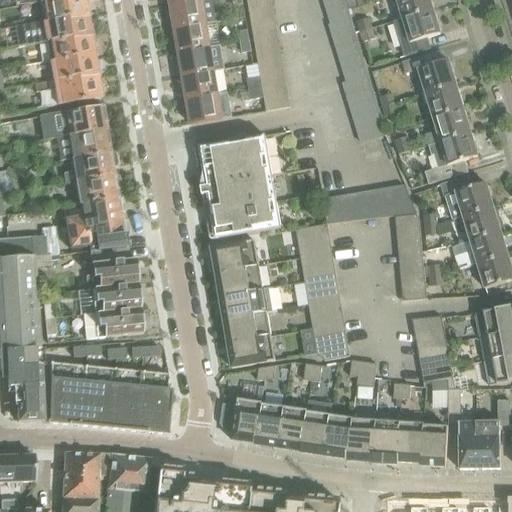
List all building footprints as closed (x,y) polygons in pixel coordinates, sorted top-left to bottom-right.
[(83,7),(81,0),(76,0),(64,2),(60,0),(58,0),(38,3),(42,23),(64,19),(69,22),(85,20),(85,18),(87,16),(86,9),(83,7)] [(170,0),(172,8),(202,3),(201,0),(170,0)] [(336,0),(324,4),(327,16),(346,10),(342,0),(336,0)] [(395,0),(402,21),(433,12),(429,0),(395,0)] [(176,31),(206,26),(215,24),(211,2),(202,3),(172,8),(169,8),(171,21),(174,21),(176,31)] [(271,3),(247,7),(247,8),(249,19),(273,15),(271,4),(271,3)] [(327,16),(331,26),(331,27),(350,21),(346,10),(327,16)] [(440,36),(433,12),(402,21),(410,46),(403,48),(406,58),(429,51),(426,41),(440,36)] [(273,15),(249,19),(250,21),(251,31),(275,27),(274,17),(273,15)] [(15,49),(45,44),(45,43),(67,39),(73,42),(88,39),(88,38),(91,35),(89,29),(86,27),(85,20),(69,22),(64,19),(42,23),(42,24),(12,28),(15,49)] [(356,24),(359,34),(374,30),(370,20),(356,24)] [(328,27),(332,40),(353,33),(350,21),(331,27),(331,26),(328,27)] [(178,44),(180,54),(210,49),(206,26),(176,31),(173,31),(175,44),(178,44)] [(275,27),(251,31),(252,34),(253,42),(277,38),(276,30),(275,27)] [(377,39),(374,30),(359,34),(362,44),(377,39)] [(238,34),(240,44),(249,43),(247,32),(238,34)] [(332,40),(335,51),(357,45),(353,33),(332,40)] [(277,38),(253,42),(254,48),(255,55),(279,50),(278,44),(277,38)] [(90,47),(88,39),(73,42),(67,39),(45,43),(45,44),(48,63),(70,59),(75,62),(92,59),(92,58),(94,55),(93,49),(90,47)] [(251,53),(249,43),(240,44),(242,55),(251,53)] [(335,51),(339,63),(360,56),(357,45),(335,51)] [(182,68),(184,78),(214,73),(210,49),(180,54),(177,54),(179,68),(182,68)] [(279,50),(255,55),(257,61),(258,66),(282,62),(281,57),(279,50)] [(339,63),(342,74),(364,68),(360,56),(339,63)] [(418,72),(426,97),(456,87),(448,61),(434,66),(431,56),(402,65),(406,76),(418,72)] [(93,68),(92,59),(75,62),(70,59),(48,63),(52,82),(75,78),(79,81),(95,79),(95,77),(97,74),(96,69),(93,68)] [(282,62),(258,66),(259,74),(260,78),(284,74),(283,70),(282,62)] [(342,74),(345,85),(346,86),(367,79),(364,68),(342,74)] [(186,92),(188,102),(218,97),(214,73),(184,78),(184,79),(181,79),(183,92),(186,92)] [(284,74),(260,78),(261,87),(262,90),(286,86),(285,83),(284,74)] [(96,87),(95,79),(79,81),(75,78),(52,82),(47,83),(48,91),(41,92),(44,109),(56,107),(99,99),(98,96),(100,94),(99,88),(96,87)] [(259,78),(246,81),(248,92),(261,90),(259,78)] [(342,86),(346,98),(371,91),(367,79),(346,86),(345,85),(342,86)] [(47,83),(34,85),(36,93),(41,92),(48,91),(47,83)] [(286,86),(262,90),(264,102),(288,98),(286,86)] [(426,97),(433,120),(463,111),(456,87),(426,97)] [(261,90),(248,92),(249,102),(263,99),(261,90)] [(346,98),(349,110),(374,102),(371,91),(346,98)] [(379,99),(382,110),(396,106),(393,95),(379,99)] [(218,98),(218,97),(188,102),(185,103),(187,115),(190,115),(192,126),(221,121),(222,122),(231,120),(227,96),(218,98)] [(288,98),(264,102),(266,114),(289,110),(290,109),(288,98)] [(349,110),(353,122),(378,114),(374,102),(349,110)] [(399,115),(396,106),(382,110),(385,119),(399,115)] [(107,117),(105,112),(100,113),(100,108),(63,114),(65,127),(42,131),(44,141),(55,140),(104,131),(102,123),(107,122),(107,117)] [(425,137),(428,147),(470,135),(463,111),(433,120),(437,134),(425,137)] [(353,122),(356,133),(381,126),(378,114),(353,122)] [(14,129),(26,128),(25,120),(13,122),(14,129)] [(360,145),(385,138),(381,126),(356,133),(360,145)] [(111,138),(109,133),(104,134),(104,131),(55,140),(59,163),(71,161),(71,160),(107,154),(106,145),(111,144),(111,138)] [(405,133),(391,137),(397,157),(411,153),(405,133)] [(478,159),(470,135),(428,147),(436,171),(425,174),(429,186),(467,174),(464,163),(478,159)] [(194,153),(210,240),(211,242),(213,242),(281,231),(265,138),(197,150),(195,151),(194,153)] [(9,139),(0,140),(0,141),(1,148),(10,146),(9,139)] [(110,169),(115,168),(116,162),(113,157),(108,158),(107,154),(71,160),(71,161),(75,183),(111,177),(110,169)] [(0,195),(11,194),(7,171),(0,172),(0,195)] [(114,192),(119,191),(120,186),(118,181),(112,182),(111,177),(75,183),(79,206),(115,199),(114,192)] [(462,219),(463,219),(493,210),(485,184),(471,189),(468,179),(440,187),(451,222),(462,219)] [(404,188),(392,190),(397,219),(415,217),(404,188)] [(385,220),(394,219),(397,219),(392,190),(380,192),(385,220)] [(380,192),(369,194),(373,221),(385,220),(380,192)] [(369,194),(357,195),(362,223),(373,221),(369,194)] [(357,195),(346,197),(350,224),(362,223),(357,195)] [(346,197),(334,199),(338,226),(350,224),(346,197)] [(123,207),(121,203),(116,204),(115,199),(79,206),(63,208),(70,249),(94,245),(95,251),(125,248),(124,237),(122,237),(118,213),(123,212),(123,207)] [(326,227),(338,226),(334,199),(322,201),(326,227)] [(463,219),(470,243),(500,234),(493,210),(463,219)] [(423,216),(424,229),(435,228),(438,227),(437,215),(423,216)] [(394,219),(395,232),(419,230),(418,221),(415,217),(397,219),(394,219)] [(438,225),(438,227),(438,235),(437,236),(438,238),(453,233),(450,222),(438,225)] [(296,232),(298,245),(329,240),(327,227),(296,232)] [(438,235),(438,227),(435,228),(424,229),(424,237),(437,236),(438,235)] [(420,242),(419,230),(395,232),(397,244),(420,242)] [(470,243),(477,267),(507,257),(500,234),(470,243)] [(31,238),(0,240),(0,380),(5,380),(6,393),(14,392),(14,406),(16,407),(17,424),(43,423),(41,378),(40,378),(33,269),(39,269),(49,268),(49,258),(46,258),(32,259),(31,238)] [(298,245),(300,257),(331,251),(329,240),(298,245)] [(397,244),(398,256),(421,254),(420,242),(397,244)] [(215,273),(216,275),(259,268),(255,244),(212,251),(214,262),(211,266),(212,270),(215,273)] [(87,292),(93,292),(93,291),(136,286),(133,261),(127,262),(125,248),(95,251),(95,253),(89,253),(92,278),(85,279),(87,292)] [(300,257),(302,269),(333,263),(331,251),(300,257)] [(398,256),(399,268),(422,265),(421,254),(398,256)] [(511,283),(511,272),(507,257),(477,267),(485,292),(511,283)] [(302,269),(304,281),(335,275),(333,263),(302,269)] [(399,268),(400,280),(424,277),(422,265),(399,268)] [(427,267),(428,280),(440,278),(442,278),(441,266),(427,267)] [(219,296),(220,299),(263,292),(259,268),(216,275),(218,286),(215,289),(216,294),(219,296)] [(304,281),(304,285),(306,292),(337,287),(335,275),(304,281)] [(400,280),(401,292),(425,290),(424,277),(400,280)] [(443,287),(442,278),(440,278),(428,280),(429,288),(443,287)] [(96,315),(101,314),(139,310),(136,286),(93,292),(95,305),(96,315)] [(306,292),(308,304),(339,299),(337,287),(306,292)] [(402,304),(426,302),(425,290),(401,292),(402,304)] [(223,320),(224,323),(267,315),(263,292),(220,299),(222,310),(219,313),(220,317),(223,320)] [(308,304),(310,316),(341,311),(339,299),(308,304)] [(43,306),(45,320),(54,319),(53,305),(43,306)] [(511,309),(475,316),(480,340),(511,334),(511,309)] [(142,335),(139,310),(101,314),(96,315),(85,316),(87,341),(104,340),(142,335)] [(310,316),(312,328),(343,323),(341,311),(310,316)] [(227,343),(228,346),(271,339),(267,315),(224,323),(226,333),(223,336),(224,341),(227,343)] [(56,337),(54,319),(45,320),(46,338),(56,337)] [(411,322),(416,348),(446,344),(441,319),(411,322)] [(312,328),(312,332),(314,340),(345,334),(343,323),(312,328)] [(324,363),(350,359),(345,334),(314,340),(317,356),(324,363)] [(511,334),(480,340),(484,364),(511,358),(511,334)] [(275,363),(271,339),(228,346),(230,357),(227,360),(228,365),(231,367),(232,370),(275,363)] [(448,357),(446,344),(416,348),(419,360),(448,357)] [(100,346),(90,347),(91,357),(94,357),(100,356),(100,346)] [(90,347),(81,348),(82,357),(91,357),(90,347)] [(158,347),(149,348),(149,358),(159,357),(158,347)] [(81,348),(72,348),(72,355),(72,358),(82,357),(81,348)] [(149,348),(140,349),(140,359),(149,358),(149,348)] [(140,349),(130,349),(131,359),(140,359),(140,349)] [(115,350),(106,351),(107,361),(111,360),(115,360),(116,360),(115,350)] [(124,350),(115,350),(116,360),(125,359),(124,350)] [(424,386),(431,385),(448,384),(448,392),(455,392),(448,357),(419,360),(424,386)] [(511,383),(511,358),(484,364),(489,388),(511,383)] [(47,407),(46,416),(46,424),(166,435),(170,392),(166,392),(167,375),(123,371),(96,368),(76,366),(48,363),(48,379),(47,407)] [(349,379),(357,380),(359,364),(352,363),(349,379)] [(376,366),(359,364),(357,380),(356,388),(373,390),(376,366)] [(303,382),(311,383),(314,367),(306,366),(303,382)] [(321,368),(314,367),(311,383),(319,384),(321,368)] [(275,368),(267,369),(265,381),(273,382),(275,368)] [(257,382),(265,383),(265,381),(267,369),(259,371),(257,382)] [(432,410),(448,410),(448,392),(448,384),(431,385),(432,394),(432,410)] [(223,407),(220,426),(225,433),(233,434),(232,442),(255,446),(261,406),(262,406),(263,401),(262,401),(264,389),(244,386),(242,398),(239,398),(238,402),(237,409),(223,407)] [(393,400),(401,401),(402,386),(394,386),(393,400)] [(410,387),(402,386),(401,401),(409,401),(410,387)] [(372,402),(373,390),(358,389),(357,401),(372,402)] [(460,392),(455,392),(448,392),(448,410),(448,416),(460,417),(460,392)] [(266,395),(264,407),(281,409),(283,397),(266,395)] [(308,403),(307,413),(301,454),(300,453),(300,455),(324,458),(330,418),(331,406),(308,403)] [(499,425),(476,425),(477,471),(499,471),(499,428),(510,428),(510,403),(499,403),(499,425)] [(255,446),(255,447),(278,450),(284,410),(281,409),(264,407),(262,406),(261,406),(255,446)] [(278,450),(300,453),(301,454),(307,413),(284,410),(278,450)] [(353,421),(330,418),(324,458),(346,461),(347,462),(353,422),(353,421)] [(346,463),(372,465),(373,465),(375,423),(353,422),(347,462),(346,461),(346,463)] [(397,467),(398,464),(397,464),(399,425),(375,423),(373,465),(372,465),(397,467)] [(424,426),(399,425),(397,464),(398,464),(420,466),(421,466),(423,428),(424,428),(424,426)] [(459,471),(477,471),(476,425),(459,425),(459,471)] [(448,429),(424,428),(423,428),(421,466),(420,466),(420,468),(445,469),(448,429)] [(106,478),(106,457),(64,455),(61,511),(97,511),(98,478),(106,478)] [(0,458),(0,484),(34,483),(33,457),(0,458)] [(144,495),(148,461),(110,457),(104,511),(134,511),(137,494),(144,495)] [(158,467),(152,511),(335,511),(337,500),(299,496),(298,500),(283,499),(283,492),(248,488),(248,484),(211,480),(210,484),(194,483),(195,476),(182,474),(182,470),(182,469),(158,467)] [(4,504),(5,511),(17,511),(16,503),(4,504)]
